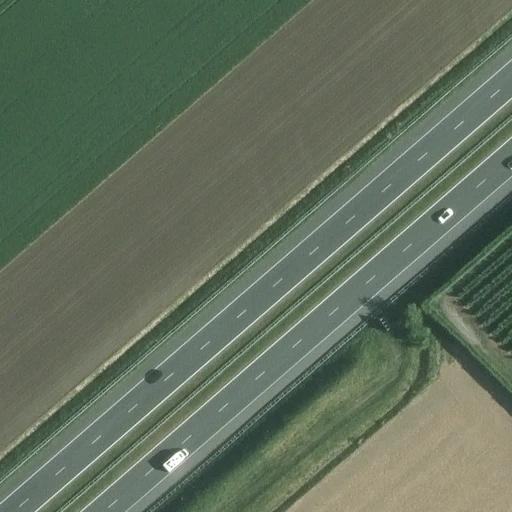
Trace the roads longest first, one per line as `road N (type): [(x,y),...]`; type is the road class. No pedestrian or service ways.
road 1 (motorway): [(511,78),(13,511)]
road 2 (motorway): [(107,511),(511,157)]
